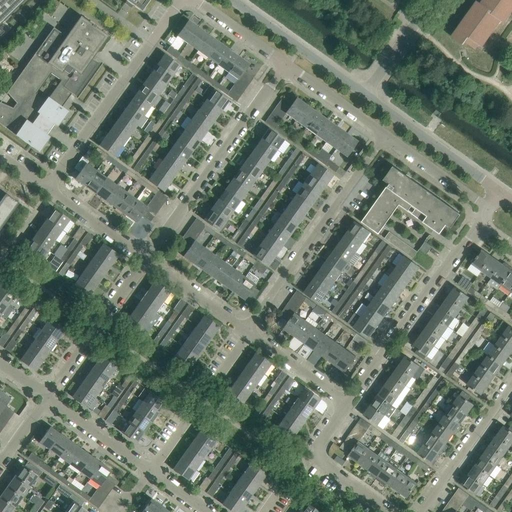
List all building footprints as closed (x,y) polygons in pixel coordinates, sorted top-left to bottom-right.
[(0,0),(0,24),(24,0),(0,0)] [(149,0),(125,0),(126,1),(125,3),(126,2),(131,6),(131,7),(131,8),(133,5),(141,11),(149,0)] [(511,0),(484,0),(490,4),(488,8),(477,1),(478,2),(476,5),(475,5),(467,15),(468,16),(466,19),(465,18),(464,19),(465,20),(463,23),(462,22),(455,32),(456,33),(454,36),(452,36),(463,44),(465,41),(475,48),(478,44),(480,45),(484,40),(488,38),(487,36),(490,31),(494,29),(493,27),(497,22),(501,21),(501,20),(502,21),(506,16),(510,14),(509,12),(511,7),(511,0)] [(96,50),(97,51),(102,44),(109,36),(81,16),(66,36),(53,27),(34,54),(38,56),(35,61),(32,58),(25,68),(28,70),(22,78),(19,76),(13,84),(7,92),(12,97),(12,98),(17,103),(13,108),(6,105),(0,102),(0,123),(39,152),(50,136),(47,134),(54,124),(57,126),(68,111),(62,107),(71,94),(77,99),(103,63),(92,55),(96,50)] [(187,43),(199,27),(188,20),(177,36),(187,43)] [(197,50),(209,34),(199,27),(187,43),(197,50)] [(208,58),(219,42),(209,34),(197,50),(208,58)] [(218,65),(229,49),(219,42),(208,58),(218,65)] [(170,46),(166,51),(176,59),(179,55),(180,53),(170,46)] [(228,72),(239,56),(229,49),(218,65),(228,72)] [(180,65),(172,59),(164,54),(157,64),(173,75),(180,65)] [(189,62),(179,55),(176,59),(186,66),(189,62)] [(250,63),(239,56),(228,72),(238,79),(241,76),(244,71),(250,63)] [(199,69),(189,62),(186,66),(196,73),(199,69)] [(173,75),(157,64),(150,74),(166,85),(173,75)] [(209,77),(199,69),(196,73),(207,80),(209,77)] [(253,78),(244,71),(241,76),(250,83),(253,78)] [(196,76),(192,73),(184,84),(188,86),(196,76)] [(166,85),(150,74),(142,84),(158,95),(166,85)] [(250,83),(241,76),(238,79),(237,80),(246,87),(250,83)] [(219,84),(209,77),(207,80),(217,87),(219,84)] [(198,78),(191,88),(194,91),(202,80),(198,78)] [(246,87),(237,80),(233,85),(243,92),(246,87)] [(158,95),(142,84),(135,94),(151,106),(158,95)] [(181,96),(188,86),(184,84),(177,94),(181,96)] [(229,91),(219,84),(217,87),(227,94),(229,91)] [(243,92),(233,85),(230,89),(240,96),(243,92)] [(187,101),(194,91),(191,88),(183,98),(187,101)] [(222,110),(229,100),(213,89),(206,99),(222,110)] [(230,89),(229,91),(227,94),(236,101),(240,96),(230,89)] [(151,106),(135,94),(128,104),(144,116),(151,106)] [(174,106),(181,96),(177,94),(170,104),(174,106)] [(295,120),(307,104),(296,97),(291,105),(288,110),(285,113),(286,113),(295,120)] [(180,111),(187,101),(183,98),(176,108),(180,111)] [(291,105),(282,98),(278,103),(288,110),(291,105)] [(215,120),(222,110),(206,99),(199,109),(215,120)] [(288,110),(278,103),(275,108),(285,115),(286,113),(285,113),(288,110)] [(144,116),(128,104),(121,114),(137,126),(144,116)] [(166,117),(174,106),(170,104),(163,114),(166,117)] [(306,128),(317,112),(307,104),(295,120),(306,128)] [(173,121),(180,111),(176,108),(169,118),(173,121)] [(285,115),(275,108),(272,112),(281,119),(285,115)] [(208,130),(215,120),(199,109),(192,119),(208,130)] [(281,119),(272,112),(268,117),(278,124),(281,119)] [(316,135),(327,119),(317,112),(306,128),(316,135)] [(137,126),(121,114),(113,124),(129,136),(137,126)] [(159,127),(166,117),(163,114),(156,124),(159,127)] [(278,124),(268,117),(265,122),(275,129),(277,125),(278,124)] [(165,131),(173,121),(169,118),(162,128),(165,131)] [(200,141),(208,130),(192,119),(184,129),(200,141)] [(326,142),(337,126),(327,119),(316,135),(326,142)] [(129,136),(113,124),(106,135),(122,146),(129,136)] [(152,137),(159,127),(156,124),(148,134),(152,137)] [(287,132),(277,125),(275,129),(284,136),(287,132)] [(336,149),(347,133),(337,126),(326,142),(336,149)] [(158,141),(165,131),(162,128),(155,138),(158,141)] [(284,139),(277,134),(268,128),(261,138),(277,150),(284,139)] [(193,151),(200,141),(184,129),(177,139),(193,151)] [(297,139),(287,132),(284,136),(294,143),(297,139)] [(358,141),(347,133),(336,149),(346,157),(358,141)] [(145,147),(152,137),(148,134),(141,144),(145,147)] [(122,146),(106,135),(99,145),(115,156),(122,146)] [(151,151),(158,141),(155,138),(147,149),(151,151)] [(277,150),(261,138),(254,148),(270,160),(277,150)] [(186,161),(193,151),(177,139),(170,150),(186,161)] [(307,147),(297,139),(294,143),(305,150),(307,147)] [(138,157),(145,147),(141,144),(134,154),(138,157)] [(107,155),(105,153),(97,147),(93,153),(102,158),(104,160),(107,155)] [(317,154),(307,147),(305,150),(315,157),(317,154)] [(270,160),(254,148),(247,159),(263,170),(270,160)] [(296,148),(289,158),(292,161),(300,150),(296,148)] [(144,161),(151,151),(147,149),(140,159),(144,161)] [(179,171),(186,161),(170,150),(163,160),(179,171)] [(302,152),(295,162),(298,165),(306,155),(302,152)] [(130,167),(138,157),(134,154),(127,165),(130,167)] [(327,161),(317,154),(315,157),(325,165),(329,159),(327,161)] [(118,162),(107,155),(104,160),(105,158),(115,165),(118,162)] [(85,186),(96,170),(87,163),(88,161),(82,156),(74,168),(80,172),(75,179),(85,186)] [(285,171),(292,161),(289,158),(281,168),(285,171)] [(136,172),(144,161),(140,159),(133,169),(136,172)] [(263,170),(247,159),(239,169),(255,180),(263,170)] [(339,167),(329,159),(325,165),(335,172),(339,167)] [(171,181),(179,171),(163,160),(155,170),(171,181)] [(128,169),(118,162),(115,165),(125,173),(128,169)] [(291,175),(298,165),(295,162),(287,173),(291,175)] [(326,185),(333,174),(317,163),(310,173),(326,185)] [(459,212),(411,178),(409,181),(404,177),(406,175),(393,166),(383,179),(390,184),(388,186),(387,186),(386,187),(390,189),(386,194),(384,192),(379,199),(382,201),(378,206),(375,204),(371,210),(373,212),(370,217),(367,215),(363,221),(362,221),(379,233),(377,231),(399,200),(401,201),(399,204),(440,233),(446,224),(449,226),(459,212)] [(278,181),(285,171),(281,168),(274,178),(278,181)] [(138,176),(128,169),(125,173),(135,180),(138,176)] [(255,180),(239,169),(232,179),(248,190),(255,180)] [(95,193),(106,177),(96,170),(85,186),(95,193)] [(164,191),(171,181),(155,170),(148,180),(164,191)] [(284,185),(291,175),(287,173),(280,183),(284,185)] [(319,195),(326,185),(310,173),(303,184),(319,195)] [(148,183),(138,176),(135,180),(145,187),(148,183)] [(105,201),(117,185),(106,177),(95,193),(105,201)] [(271,191),(278,181),(274,178),(267,188),(271,191)] [(248,190),(232,179),(225,189),(241,200),(248,190)] [(158,191),(148,183),(145,187),(155,194),(158,191)] [(277,195),(284,185),(280,183),(273,193),(277,195)] [(312,205),(319,195),(303,184),(296,194),(312,205)] [(115,208),(127,192),(117,185),(105,201),(115,208)] [(263,201),(271,191),(267,188),(260,199),(263,201)] [(241,200),(225,189),(218,199),(234,210),(241,200)] [(168,198),(159,192),(158,191),(155,194),(154,196),(164,202),(168,198)] [(126,215),(137,199),(127,192),(115,208),(126,215)] [(269,205),(277,195),(273,193),(266,203),(269,205)] [(304,215),(312,205),(296,194),(288,204),(304,215)] [(164,202),(154,196),(151,200),(161,207),(164,202)] [(141,215),(145,210),(147,206),(137,199),(126,215),(136,222),(141,215)] [(234,210),(218,199),(210,209),(226,220),(234,210)] [(256,211),(263,201),(260,199),(253,209),(256,211)] [(161,207),(151,200),(148,205),(157,212),(161,207)] [(262,216),(269,205),(266,203),(259,213),(262,216)] [(297,225),(304,215),(288,204),(281,214),(297,225)] [(157,212),(148,205),(147,206),(145,210),(154,216),(157,212)] [(70,219),(54,209),(54,208),(46,218),(62,230),(70,219)] [(226,220),(210,209),(203,219),(219,231),(226,220)] [(249,221),(256,211),(253,209),(245,219),(249,221)] [(154,216),(145,210),(141,215),(151,221),(154,216)] [(255,226),(262,216),(259,213),(251,223),(255,226)] [(290,235),(297,225),(281,214),(274,224),(290,235)] [(62,230),(46,218),(39,228),(55,240),(62,230)] [(206,225),(204,224),(196,218),(193,223),(202,230),(203,229),(206,225)] [(242,231),(249,221),(245,219),(238,229),(242,231)] [(371,232),(355,220),(348,230),(364,242),(371,232)] [(202,230),(193,223),(189,228),(199,235),(202,230)] [(248,236),(255,226),(251,223),(244,233),(248,236)] [(283,245),(290,235),(274,224),(267,234),(283,245)] [(216,232),(206,225),(203,229),(213,236),(216,232)] [(78,241),(85,230),(80,227),(72,237),(78,241)] [(55,240),(39,228),(32,239),(48,250),(55,240)] [(199,235),(189,228),(186,232),(196,239),(199,235)] [(234,242),(242,231),(238,229),(231,239),(234,242)] [(364,242),(348,230),(340,241),(356,252),(364,242)] [(85,246),(93,236),(88,232),(80,243),(84,245),(85,246)] [(196,239),(186,232),(183,237),(192,243),(194,240),(195,240),(196,239)] [(226,239),(216,232),(213,236),(223,243),(226,239)] [(240,246),(248,236),(244,233),(237,243),(240,246)] [(276,256),(283,245),(267,234),(260,244),(276,256)] [(71,251),(78,241),(72,237),(74,238),(67,248),(71,251)] [(192,243),(183,237),(179,242),(188,248),(192,243)] [(48,250),(32,239),(25,249),(41,260),(48,250)] [(236,247),(226,239),(223,243),(233,250),(236,247)] [(193,264),(205,248),(195,240),(194,240),(192,243),(188,248),(183,256),(193,264)] [(386,243),(383,240),(375,250),(379,253),(386,243)] [(356,252),(340,241),(333,251),(349,262),(356,252)] [(432,246),(425,241),(419,249),(427,254),(432,246)] [(77,255),(84,245),(80,243),(73,253),(77,255)] [(112,265),(119,255),(103,243),(96,253),(112,265)] [(268,266),(276,256),(260,244),(252,254),(268,266)] [(385,257),(392,247),(389,244),(381,255),(385,257)] [(246,254),(236,247),(233,250),(243,257),(246,254)] [(418,251),(411,247),(406,253),(413,258),(418,251)] [(63,261),(71,251),(67,248),(60,258),(63,261)] [(203,271),(215,255),(205,248),(193,264),(203,271)] [(481,270),(492,256),(482,249),(472,263),(481,270)] [(372,263),(379,253),(375,250),(368,261),(372,263)] [(349,262),(333,251),(326,261),(342,272),(349,262)] [(69,265),(77,255),(73,253),(66,263),(69,265)] [(104,275),(112,265),(96,253),(88,264),(104,275)] [(256,261),(246,254),(243,257),(253,264),(252,266),(256,261)] [(213,278),(225,262),(215,255),(203,271),(213,278)] [(378,267),(385,257),(381,255),(374,265),(378,267)] [(413,277),(420,267),(404,255),(397,265),(413,277)] [(491,277),(501,263),(492,256),(481,270),(491,277)] [(56,271),(63,261),(60,258),(52,269),(56,271)] [(266,268),(256,261),(252,266),(263,274),(266,268)] [(342,272),(326,261),(318,271),(334,283),(342,272)] [(364,273),(372,263),(368,261),(361,271),(364,273)] [(224,285),(235,269),(225,262),(213,278),(224,285)] [(501,284),(511,270),(508,268),(509,264),(505,262),(502,263),(501,263),(491,277),(501,284)] [(62,276),(69,265),(66,263),(58,273),(62,276)] [(97,285),(104,275),(88,264),(81,274),(97,285)] [(370,277),(378,267),(374,265),(367,275),(370,277)] [(405,287),(413,277),(397,265),(390,276),(405,287)] [(234,292),(245,276),(235,269),(224,285),(234,292)] [(511,291),(511,289),(511,270),(501,284),(511,291)] [(334,283),(318,271),(311,281),(327,293),(334,283)] [(357,283),(364,273),(361,271),(354,281),(357,283)] [(90,296),(97,285),(81,274),(74,284),(90,296)] [(363,288),(370,277),(367,275),(360,285),(363,288)] [(467,290),(473,282),(463,275),(457,283),(467,290)] [(255,284),(247,278),(245,276),(234,292),(244,300),(255,284)] [(398,297),(405,287),(390,276),(382,286),(398,297)] [(171,292),(155,280),(147,290),(163,302),(171,292)] [(327,293),(311,281),(304,291),(320,303),(327,293)] [(350,293),(357,283),(354,281),(346,291),(350,293)] [(473,283),(473,282),(467,290),(477,297),(480,293),(471,286),(473,283)] [(0,283),(0,298),(9,305),(16,295),(0,283)] [(356,298),(363,288),(360,285),(352,295),(356,298)] [(391,307),(398,297),(382,286),(375,296),(391,307)] [(469,296),(463,292),(455,286),(448,296),(462,306),(469,296)] [(163,302),(147,290),(140,301),(156,312),(163,302)] [(307,297),(305,296),(297,290),(293,295),(303,302),(304,301),(307,297)] [(343,303),(350,293),(346,291),(339,301),(343,303)] [(490,300),(480,293),(477,297),(487,304),(490,300)] [(303,302),(293,295),(290,300),(300,307),(303,302)] [(349,308),(356,298),(352,295),(345,305),(349,308)] [(391,307),(375,296),(368,306),(384,318),(391,307)] [(462,306),(448,296),(441,306),(455,316),(462,306)] [(317,304),(307,297),(304,301),(314,308),(317,304)] [(9,305),(0,298),(0,314),(1,315),(9,305)] [(178,313),(186,302),(180,299),(173,309),(178,313)] [(300,307),(290,300),(287,304),(297,311),(300,307)] [(500,307),(490,300),(487,304),(497,311),(500,307)] [(156,312),(140,301),(133,311),(149,322),(156,312)] [(335,314),(343,303),(339,301),(332,311),(335,314)] [(31,306),(28,303),(20,314),(24,316),(31,306)] [(186,318),(194,308),(188,304),(181,315),(184,317),(186,318)] [(297,311),(287,304),(284,309),(293,316),(295,312),(296,313),(297,311)] [(327,311),(317,304),(314,308),(324,315),(327,311)] [(341,318),(349,308),(345,305),(338,316),(341,318)] [(376,328),(384,318),(368,306),(360,316),(376,328)] [(455,316),(441,306),(434,316),(448,326),(455,316)] [(484,306),(476,317),(480,320),(488,309),(484,306)] [(509,314),(500,307),(497,311),(506,318),(509,314)] [(30,321),(37,310),(34,308),(26,318),(30,321)] [(171,323),(178,313),(173,309),(175,310),(168,320),(171,323)] [(293,316),(284,309),(280,314),(289,321),(293,316)] [(149,322),(133,311),(125,321),(141,332),(149,322)] [(337,319),(327,311),(324,315),(334,322),(337,319)] [(306,320),(296,313),(295,312),(293,316),(289,321),(284,328),(294,336),(306,320)] [(495,315),(491,312),(483,322),(487,325),(495,315)] [(17,326),(24,316),(20,314),(13,324),(17,326)] [(177,327),(184,317),(181,315),(174,325),(177,327)] [(212,337),(220,327),(204,315),(196,325),(212,337)] [(369,338),(376,328),(360,316),(353,327),(369,338)] [(448,326),(434,316),(427,326),(441,336),(448,326)] [(473,330),(480,320),(476,317),(469,327),(473,330)] [(23,331),(30,321),(26,318),(19,328),(23,331)] [(58,340),(65,330),(49,318),(42,329),(58,340)] [(347,326),(337,319),(334,322),(344,329),(347,326)] [(164,333),(171,323),(168,320),(160,330),(164,333)] [(304,343),(316,327),(306,320),(294,336),(304,343)] [(480,335),(487,325),(483,322),(476,332),(480,335)] [(9,336),(17,326),(13,324),(6,334),(4,332),(4,333),(9,336)] [(170,337),(177,327),(174,325),(166,335),(170,337)] [(205,347),(212,337),(196,325),(189,336),(205,347)] [(511,341),(511,326),(509,325),(502,335),(511,341)] [(357,333),(347,326),(344,329),(354,336),(353,338),(357,333)] [(441,336),(427,326),(420,336),(434,346),(441,336)] [(314,350),(326,334),(316,327),(304,343),(314,350)] [(466,339),(473,330),(469,327),(462,336),(466,339)] [(16,341),(23,331),(19,328),(12,338),(16,341)] [(50,350),(58,340),(42,329),(34,339),(50,350)] [(157,343),(164,333),(160,330),(153,341),(157,343)] [(474,344),(480,335),(476,332),(470,342),(474,344)] [(0,345),(2,347),(9,336),(4,333),(0,338),(0,345)] [(367,340),(357,333),(353,338),(364,346),(367,340)] [(325,357),(336,341),(326,334),(314,350),(325,357)] [(163,348),(170,337),(166,335),(159,345),(163,348)] [(509,355),(511,351),(511,341),(502,335),(495,345),(509,355)] [(198,357),(205,347),(189,336),(182,346),(198,357)] [(434,346),(420,336),(413,345),(417,349),(415,352),(424,359),(434,346)] [(459,349),(466,339),(462,336),(455,346),(459,349)] [(17,342),(16,341),(12,338),(4,348),(10,352),(17,342)] [(43,361),(50,350),(34,339),(27,349),(43,361)] [(335,364),(346,348),(336,341),(325,357),(335,364)] [(467,354),(474,344),(470,342),(463,351),(467,354)] [(502,365),(509,355),(495,345),(488,354),(502,365)] [(190,367),(198,357),(182,346),(174,356),(190,367)] [(452,359),(459,349),(455,346),(448,356),(452,359)] [(356,356),(348,350),(346,348),(335,364),(345,372),(356,356)] [(36,371),(43,361),(27,349),(20,359),(36,371)] [(460,364),(467,354),(463,351),(456,361),(460,364)] [(271,363),(255,352),(248,362),(264,374),(271,363)] [(495,374),(502,365),(488,354),(481,364),(495,374)] [(101,355),(94,366),(110,377),(117,367),(101,355)] [(416,358),(414,361),(406,355),(399,365),(413,375),(422,362),(416,358)] [(445,369),(452,359),(448,356),(441,366),(445,369)] [(450,378),(460,364),(456,361),(446,375),(450,378)] [(264,374),(248,362),(241,373),(257,384),(264,374)] [(488,384),(495,374),(481,364),(474,374),(488,384)] [(413,375),(399,365),(392,375),(406,385),(413,375)] [(110,377),(94,366),(86,376),(102,387),(110,377)] [(279,385),(287,375),(281,371),(274,381),(279,385)] [(257,384),(241,373),(233,383),(249,394),(257,384)] [(481,394),(488,384),(474,374),(467,384),(481,394)] [(132,378),(129,375),(123,383),(121,386),(125,388),(132,378)] [(406,385),(392,375),(385,385),(399,395),(406,385)] [(435,375),(427,386),(431,389),(439,378),(435,375)] [(102,387),(86,376),(79,386),(95,398),(102,387)] [(287,390),(294,380),(289,376),(282,387),(285,389),(287,390)] [(132,390),(138,382),(135,380),(129,388),(127,390),(131,392),(132,390)] [(272,395),(279,385),(274,381),(276,382),(268,392),(272,395)] [(442,381),(434,391),(438,394),(446,383),(442,381)] [(249,394),(233,383),(226,393),(242,404),(249,394)] [(399,395),(385,385),(378,395),(392,405),(399,395)] [(95,398),(79,386),(72,396),(88,408),(95,398)] [(118,398),(125,388),(121,386),(114,396),(118,398)] [(424,398),(431,389),(427,386),(420,395),(424,398)] [(278,399),(285,389),(282,387),(275,397),(278,399)] [(313,409),(321,399),(305,387),(297,398),(313,409)] [(10,398),(0,390),(0,412),(1,411),(5,405),(10,398)] [(124,403),(131,392),(127,390),(120,400),(124,403)] [(158,412),(166,402),(150,390),(143,401),(158,412)] [(432,403),(438,394),(434,391),(428,400),(432,403)] [(462,391),(453,404),(467,414),(474,404),(468,399),(470,396),(462,391)] [(265,405),(272,395),(268,392),(261,403),(265,405)] [(392,405),(378,395),(370,404),(385,415),(392,405)] [(417,408),(424,398),(420,395),(413,405),(417,408)] [(110,408),(118,398),(114,396),(107,406),(105,404),(105,405),(110,408)] [(271,409),(278,399),(275,397),(267,407),(271,409)] [(306,419),(313,409),(297,398),(290,408),(306,419)] [(117,413),(124,403),(120,400),(113,410),(117,413)] [(425,413),(432,403),(428,400),(421,410),(425,413)] [(151,422),(158,412),(143,401),(135,411),(151,422)] [(258,415),(265,405),(261,403),(254,413),(258,415)] [(467,414),(453,404),(452,405),(449,403),(445,408),(448,410),(446,413),(460,424),(467,414)] [(385,415),(370,404),(363,414),(378,424),(385,415)] [(14,412),(5,405),(1,411),(11,417),(14,412)] [(103,419),(110,408),(105,405),(98,415),(103,419)] [(411,417),(417,408),(413,405),(407,414),(411,417)] [(264,420),(271,409),(267,407),(260,417),(264,420)] [(299,429),(306,419),(290,408),(283,418),(299,429)] [(118,414),(117,413),(113,410),(105,420),(111,424),(118,414)] [(418,422),(425,413),(421,410),(414,419),(418,422)] [(11,417),(1,411),(0,412),(0,415),(8,421),(11,417)] [(144,433),(151,422),(135,411),(128,421),(144,433)] [(459,425),(460,424),(446,413),(439,423),(453,434),(456,430),(458,431),(462,426),(459,425)] [(403,427),(411,417),(407,414),(399,424),(403,427)] [(291,440),(299,429),(283,418),(275,428),(291,440)] [(371,424),(361,418),(358,422),(367,429),(371,424)] [(411,432),(418,422),(414,419),(407,430),(411,432)] [(137,443),(144,433),(128,421),(121,431),(137,443)] [(367,429),(358,422),(354,427),(364,434),(367,429)] [(446,443),(453,434),(439,423),(432,433),(446,443)] [(511,423),(508,428),(504,425),(496,435),(511,445),(511,423)] [(380,431),(371,424),(367,429),(377,435),(380,431)] [(396,437),(403,427),(399,424),(392,434),(396,437)] [(49,449),(60,433),(50,426),(39,442),(49,449)] [(364,434),(354,427),(351,432),(360,439),(364,434)] [(218,439),(202,428),(194,438),(210,449),(218,439)] [(403,443),(411,432),(407,430),(399,440),(403,443)] [(390,438),(380,431),(377,435),(387,442),(390,438)] [(360,439),(351,432),(347,437),(356,443),(358,441),(359,441),(360,439)] [(59,457),(71,441),(60,433),(49,449),(59,457)] [(439,453),(446,443),(432,433),(425,443),(439,453)] [(511,445),(496,435),(489,445),(504,455),(511,445)] [(356,443),(347,437),(344,442),(353,448),(356,443)] [(210,449),(194,438),(187,448),(203,459),(210,449)] [(400,445),(390,438),(387,442),(397,449),(400,445)] [(69,464),(81,448),(71,441),(59,457),(69,464)] [(368,448),(359,441),(358,441),(356,443),(353,448),(349,453),(348,455),(358,462),(368,448)] [(353,448),(344,442),(340,447),(349,453),(353,448)] [(432,463),(439,453),(425,443),(417,453),(432,463)] [(410,452),(400,445),(397,449),(407,456),(410,452)] [(504,455),(489,445),(482,455),(496,465),(504,455)] [(233,450),(229,447),(222,458),(226,460),(233,450)] [(79,471),(91,455),(81,448),(69,464),(79,471)] [(203,459),(187,448),(180,458),(196,470),(203,459)] [(368,469),(378,455),(368,448),(358,462),(368,469)] [(32,452),(28,458),(38,465),(42,460),(32,452)] [(232,465),(239,454),(236,452),(228,462),(232,465)] [(378,476),(388,462),(390,459),(380,452),(378,455),(368,469),(372,472),(370,473),(371,475),(374,478),(376,477),(377,476),(378,476)] [(419,459),(410,452),(407,456),(416,463),(419,459)] [(89,478),(101,462),(91,455),(79,471),(89,478)] [(496,465),(482,455),(480,458),(477,457),(474,462),(476,463),(475,464),(489,474),(496,465)] [(196,470),(180,458),(173,469),(189,480),(196,470)] [(218,470),(226,460),(222,458),(215,468),(218,470)] [(388,483),(398,469),(400,466),(390,459),(388,462),(378,476),(381,479),(380,480),(380,482),(384,485),(386,484),(387,483),(388,483)] [(430,466),(422,460),(419,459),(416,463),(418,464),(427,470),(430,466)] [(42,460),(38,465),(48,472),(51,468),(41,461),(42,460)] [(111,470),(101,462),(89,478),(99,485),(100,486),(102,482),(106,478),(111,470)] [(225,475),(232,465),(228,462),(221,472),(225,475)] [(260,484),(267,474),(251,463),(244,473),(260,484)] [(489,474),(475,464),(468,474),(482,484),(489,474)] [(37,476),(31,471),(22,465),(15,475),(30,486),(37,476)] [(61,476),(51,468),(48,472),(58,480),(61,476)] [(211,481),(218,470),(215,468),(208,478),(206,477),(211,481)] [(397,490),(408,476),(398,469),(388,483),(397,490)] [(217,485),(225,475),(221,472),(214,482),(217,485)] [(252,495),(260,484),(244,473),(236,483),(252,495)] [(482,484),(468,474),(461,484),(475,494),(482,484)] [(30,486),(15,475),(8,486),(23,496),(30,486)] [(71,483),(61,476),(58,480),(68,487),(71,483)] [(417,483),(409,477),(408,476),(397,490),(407,497),(417,483)] [(204,491),(211,481),(206,477),(199,487),(204,491)] [(115,484),(106,478),(102,482),(112,489),(115,484)] [(112,489),(102,482),(100,486),(99,485),(99,486),(109,493),(112,489)] [(219,486),(217,485),(214,482),(206,493),(212,496),(219,486)] [(81,490),(71,483),(68,487),(79,494),(81,490)] [(245,505),(252,495),(236,483),(229,493),(245,505)] [(67,497),(71,492),(60,484),(57,490),(67,497)] [(501,497),(508,487),(504,485),(497,495),(501,497)] [(23,496),(8,486),(0,496),(15,507),(23,496)] [(109,493),(99,486),(96,491),(105,498),(109,493)] [(469,494),(459,487),(455,493),(465,500),(466,498),(469,494)] [(91,497),(81,490),(79,494),(88,501),(91,497)] [(105,498),(96,491),(92,496),(102,503),(105,498)] [(233,511),(239,511),(245,505),(229,493),(222,504),(233,511)] [(465,500),(455,493),(452,497),(462,504),(465,500)] [(478,501),(469,494),(466,498),(475,505),(478,501)] [(494,507),(501,497),(497,495),(490,504),(494,507)] [(11,511),(15,507),(0,496),(0,511),(1,511),(11,511)] [(102,503),(92,496),(91,497),(88,501),(98,508),(102,503)] [(39,497),(34,505),(39,508),(44,501),(39,497)] [(462,504),(452,497),(448,502),(458,509),(462,504)] [(157,511),(162,506),(151,498),(141,511),(157,511)] [(53,502),(49,499),(43,506),(48,510),(53,502)] [(500,511),(501,511),(508,503),(504,500),(497,510),(500,511)] [(87,511),(88,511),(73,501),(66,511),(87,511)] [(488,508),(478,501),(475,505),(485,511),(488,508)] [(319,511),(306,502),(298,511),(319,511)] [(458,509),(448,502),(445,507),(452,511),(455,511),(456,511),(457,511),(458,509)]
